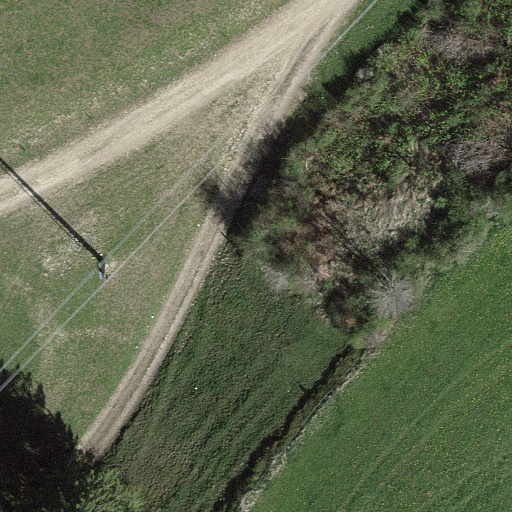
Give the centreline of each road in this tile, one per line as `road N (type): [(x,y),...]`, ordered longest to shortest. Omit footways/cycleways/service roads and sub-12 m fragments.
road 1 (track): [(45,511),(193,266),(330,0)]
road 2 (track): [(0,198),(224,71),(326,0)]
